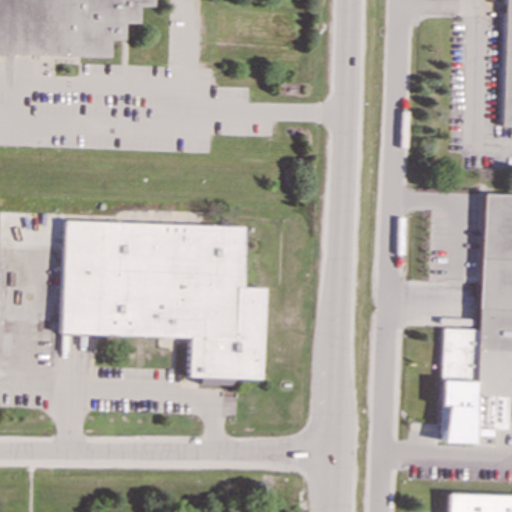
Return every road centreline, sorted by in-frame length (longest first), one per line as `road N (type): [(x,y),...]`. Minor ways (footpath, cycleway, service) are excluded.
road 1 (residential): [(399,0),(382,511)]
road 2 (tertiary): [(349,0),(332,511)]
road 3 (residential): [(334,456),(0,453)]
